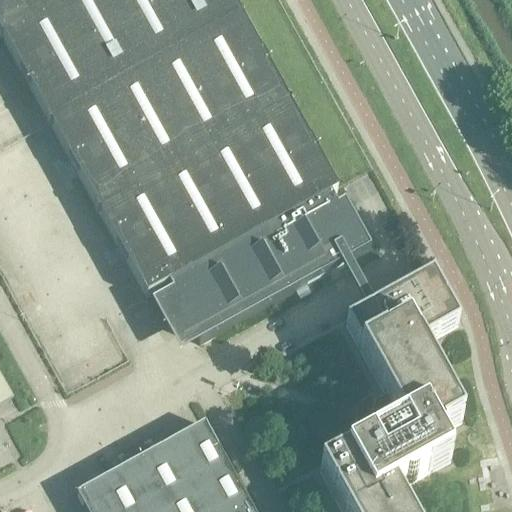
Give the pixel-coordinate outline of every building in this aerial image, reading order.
[(0,0),(0,39),(0,40),(2,39),(19,71),(29,89),(47,122),(46,123),(49,128),(50,127),(67,159),(78,177),(96,210),(94,210),(97,215),(98,214),(116,246),(126,265),(146,301),(159,293),(172,316),(159,324),(165,335),(162,337),(154,341),(154,342),(153,344),(156,348),(164,363),(166,363),(177,357),(183,369),(186,369),(188,368),(194,365),(324,294),(324,291),(315,273),(321,270),(322,267),(321,265),(319,262),(316,261),(310,265),(300,247),(298,246),(260,267),(257,261),(255,258),(248,244),(336,196),(337,195),(336,193),(289,108),(290,108),(288,104),(287,105),(241,21),(242,20),(240,16),(239,17),(229,0),(0,0)] [(450,464),(439,443),(443,440),(441,436),(462,425),(420,349),(458,328),(431,280),(345,328),(382,395),(383,394),(385,399),(374,405),(372,412),(363,409),(360,417),(358,424),(367,427),(365,434),(371,445),(319,474),(340,511),(402,511),(393,494),(427,476),(427,477),(450,464)] [(0,388),(4,393),(11,388),(0,373),(0,388)] [(0,419),(0,437),(10,433),(3,418),(0,419)] [(249,511),(204,428),(75,499),(82,511),(249,511)]
